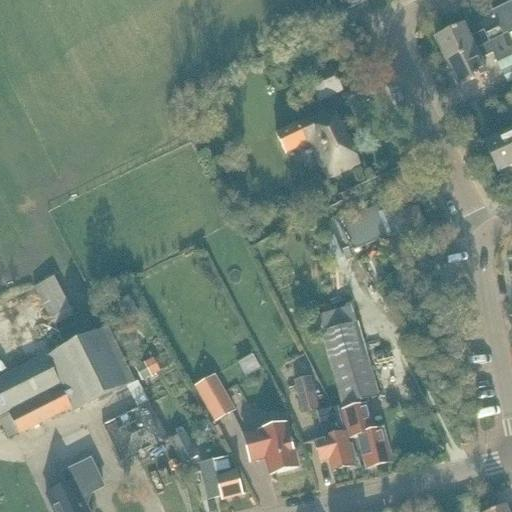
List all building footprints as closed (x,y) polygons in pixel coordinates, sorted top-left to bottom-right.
[(367,0),(340,0),(346,13),(369,3),(367,0)] [(511,5),(494,14),(504,35),(511,31),(511,5)] [(447,66),(502,38),(499,31),(472,44),(465,28),(436,42),(447,66)] [(502,38),(447,66),(458,89),(487,75),(480,60),(492,55),(501,74),(511,69),(511,33),(508,35),(502,38)] [(511,69),(501,74),(506,85),(511,81),(511,69)] [(340,92),(334,78),(330,70),(308,80),(319,102),(340,92)] [(326,183),(359,167),(331,109),(275,136),(285,156),(308,145),(326,183)] [(498,174),(511,167),(511,133),(485,146),(498,174)] [(355,251),(387,238),(395,258),(432,243),(413,193),(375,209),(343,222),(355,251)] [(249,229),(244,232),(250,243),(255,240),(249,229)] [(34,289),(54,327),(73,318),(70,312),(71,311),(54,278),(34,289)] [(366,358),(356,325),(352,309),(305,323),(310,338),(322,335),(343,408),(378,398),(371,373),(397,366),(393,351),(366,358)] [(74,414),(127,388),(138,409),(101,427),(120,465),(170,441),(151,403),(149,404),(139,382),(135,384),(108,329),(100,333),(47,358),(46,356),(0,379),(0,423),(9,441),(72,409),(74,414)] [(151,377),(143,364),(135,369),(142,382),(151,377)] [(301,415),(319,411),(311,378),(293,382),(301,415)] [(213,379),(196,389),(215,423),(233,413),(213,379)] [(382,432),(374,433),(368,406),(343,412),(345,421),(350,440),(358,437),(367,470),(390,464),(382,432)] [(334,413),(318,417),(324,441),(315,443),(320,465),(329,463),(332,473),(353,468),(343,428),(334,413)] [(259,434),(244,438),(250,464),(266,460),(270,477),(297,470),(286,426),(259,433),(259,434)] [(198,458),(185,433),(172,439),(185,465),(198,458)] [(211,462),(197,465),(207,501),(220,498),(221,502),(242,496),(236,471),(231,472),(227,457),(211,462)] [(88,511),(82,499),(104,489),(91,462),(63,475),(68,487),(47,497),(53,511),(88,511)]
